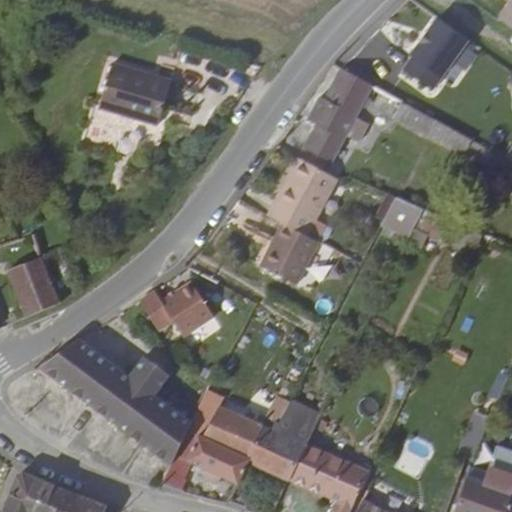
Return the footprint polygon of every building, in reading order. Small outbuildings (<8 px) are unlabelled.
[(511,5),(499,24),(511,32),(511,5)] [(466,43),(436,21),(408,59),(410,61),(402,73),(430,93),(466,43)] [(372,83),(342,65),(336,63),(330,70),(341,75),(332,93),(323,89),(309,114),(318,120),(305,142),(332,156),(372,83)] [(160,131),(173,88),(116,70),(103,115),(160,131)] [(436,118),(387,91),(383,98),(397,106),(393,113),(428,132),(436,118)] [(292,221),(324,239),(334,223),(326,219),(347,178),(339,173),(319,163),(309,156),(299,173),(305,176),(283,216),(292,221)] [(305,176),(299,173),(278,212),(283,216),(305,176)] [(414,231),(426,207),(397,194),(385,219),(414,231)] [(303,283),(327,242),(324,239),(292,221),(268,263),(303,283)] [(43,256),(60,298),(79,290),(62,249),(43,256)] [(27,313),(60,298),(43,256),(10,269),(27,313)] [(214,312),(192,278),(162,298),(155,288),(140,298),(160,327),(174,318),(184,333),(214,312)] [(37,367),(100,410),(124,382),(128,378),(76,339),(37,367)] [(174,462),(179,453),(187,436),(192,428),(192,427),(154,397),(169,378),(145,359),(142,363),(130,375),(128,378),(124,382),(100,410),(174,462)] [(297,479),(313,444),(328,412),(298,398),(296,404),(285,399),(271,427),(256,461),(297,479)] [(256,461),(271,427),(225,405),(209,436),(256,461)] [(472,410),(461,453),(477,457),(487,414),(472,410)] [(244,486),(256,461),(209,436),(192,428),(187,436),(179,453),(197,462),(244,486)] [(380,454),(386,440),(380,437),(369,459),(377,461),(380,454)] [(313,444),(297,479),(339,500),(333,511),(353,511),(375,465),(368,462),(365,467),(313,444)] [(183,490),(197,462),(179,453),(174,462),(163,484),(183,490)] [(458,511),(503,511),(511,490),(472,476),(458,511)] [(104,511),(107,505),(29,477),(20,482),(8,511),(104,511)] [(387,510),(394,495),(372,486),(365,500),(387,510)] [(511,511),(511,490),(503,511),(511,511)] [(392,511),(387,510),(365,500),(359,511),(392,511)]
